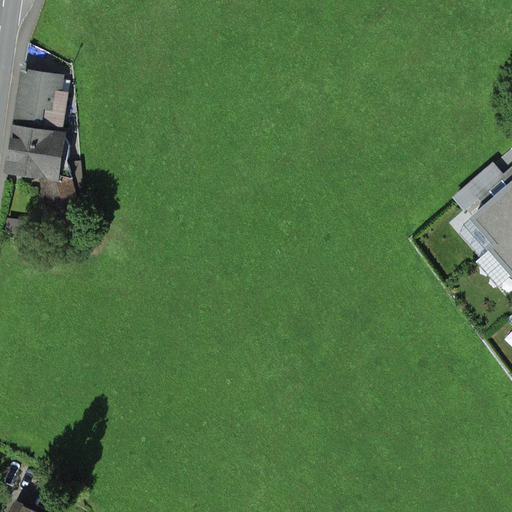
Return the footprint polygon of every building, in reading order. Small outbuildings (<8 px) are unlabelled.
[(69,74),(23,69),(17,122),(63,127),(69,74)] [(63,127),(17,122),(12,165),(58,170),(63,127)] [(511,179),(472,212),(494,238),(488,242),(511,270),(511,179)] [(73,181),(44,188),(51,219),(80,213),(73,181)] [(43,511),(24,502),(18,511),(43,511)]
